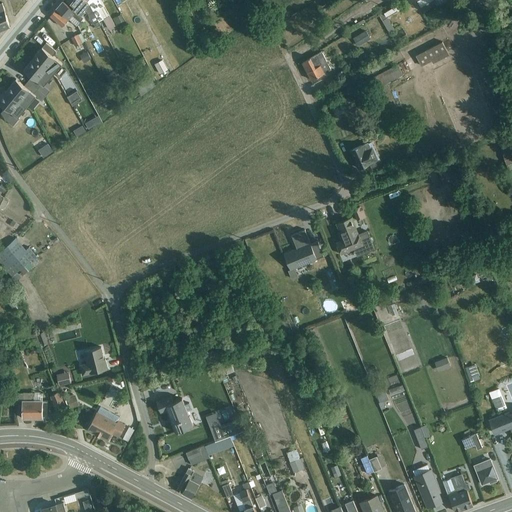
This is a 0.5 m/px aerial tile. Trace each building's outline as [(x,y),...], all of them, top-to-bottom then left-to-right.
[(69,19),(76,26),(83,18),(82,16),(73,9),(63,0),(57,8),(50,16),(63,26),(69,19)] [(73,9),(82,16),(87,10),(96,27),(101,25),(99,21),(90,3),(86,0),(66,0),(74,7),(73,9)] [(86,0),(90,3),(99,21),(104,19),(109,30),(116,26),(101,0),(86,0)] [(122,4),(130,18),(137,14),(129,0),(122,4)] [(216,10),(209,0),(204,4),(210,14),(216,10)] [(369,0),(370,0),(352,12),(354,16),(363,11),(366,17),(377,9),(376,7),(379,5),(379,4),(381,3),(382,5),(389,1),(388,0),(369,0)] [(443,0),(420,0),(418,2),(424,11),(443,0)] [(0,31),(8,28),(7,25),(9,24),(2,3),(0,3),(0,31)] [(379,15),(389,32),(394,29),(387,18),(398,11),(395,6),(379,15)] [(430,13),(426,16),(430,22),(434,20),(430,13)] [(124,20),(121,14),(113,18),(116,25),(124,20)] [(344,17),(333,23),(335,27),(340,24),(342,26),(347,23),(344,17)] [(116,26),(120,33),(129,28),(125,21),(116,26)] [(325,27),(318,31),(324,43),(331,40),(331,38),(334,36),(329,27),(326,29),(325,27)] [(371,38),(365,30),(353,39),(359,47),(371,38)] [(78,34),(71,38),(76,46),(85,42),(81,33),(78,35),(78,34)] [(299,46),(306,56),(321,47),(318,42),(320,41),(317,35),(304,43),(303,43),(299,46)] [(450,55),(442,41),(416,55),(422,66),(432,61),(433,64),(450,55)] [(46,43),(33,58),(53,74),(62,64),(53,56),(55,52),(54,49),(46,43)] [(471,49),(467,51),(472,60),(476,57),(471,49)] [(91,59),(87,51),(80,55),(84,63),(91,59)] [(307,72),(327,61),(321,51),(302,62),(307,72)] [(50,91),(44,85),(53,74),(33,58),(24,70),(32,76),(28,81),(46,95),(50,91)] [(145,59),(135,64),(138,71),(145,67),(148,72),(151,71),(145,59)] [(163,60),(155,64),(160,74),(168,70),(163,60)] [(311,80),(331,69),(327,61),(307,72),(311,80)] [(403,76),(398,65),(352,88),(355,94),(374,85),(376,90),(403,76)] [(64,90),(73,85),(67,74),(58,78),(64,90)] [(156,84),(153,75),(136,87),(141,95),(156,84)] [(16,79),(6,91),(26,107),(36,96),(42,101),(46,95),(28,81),(25,85),(16,79)] [(314,92),(326,87),(322,80),(311,86),(314,92)] [(6,120),(13,126),(20,118),(18,117),(26,107),(6,91),(0,98),(0,102),(6,107),(1,113),(5,121),(6,120)] [(82,100),(77,91),(68,96),(73,106),(82,100)] [(346,112),(342,101),(330,105),(335,116),(346,112)] [(102,121),(99,115),(85,122),(89,129),(102,121)] [(86,131),(83,125),(74,130),(77,136),(86,131)] [(373,170),(383,165),(372,141),(369,143),(369,142),(350,150),(359,168),(370,163),(373,170)] [(53,151),(48,143),(38,149),(43,157),(45,156),(46,158),(54,152),(53,151)] [(511,143),(500,148),(509,172),(511,171),(511,143)] [(463,177),(457,163),(438,171),(443,184),(463,177)] [(0,176),(0,181),(2,183),(5,186),(13,179),(8,171),(0,176)] [(356,220),(365,215),(360,205),(351,210),(356,220)] [(341,254),(363,245),(352,217),(336,223),(340,232),(338,233),(341,240),(336,242),(341,254)] [(19,224),(12,220),(9,224),(16,229),(19,224)] [(324,256),(317,240),(311,243),(305,229),(291,235),(297,248),(284,253),(290,270),(324,256)] [(26,250),(15,238),(0,252),(0,265),(2,264),(12,276),(11,278),(14,283),(21,278),(17,273),(20,270),(22,272),(20,273),(23,276),(33,266),(29,262),(36,256),(29,247),(26,250)] [(480,281),(477,273),(471,276),(474,284),(480,281)] [(22,285),(18,287),(24,300),(29,298),(22,285)] [(394,304),(389,306),(393,316),(398,313),(394,304)] [(41,347),(36,332),(32,334),(37,348),(41,347)] [(44,332),(38,334),(42,346),(48,344),(44,332)] [(305,346),(297,349),(301,358),(309,355),(305,346)] [(82,375),(108,369),(105,359),(104,359),(101,347),(84,351),(87,363),(80,365),(82,375)] [(438,372),(451,366),(447,357),(435,362),(438,372)] [(234,371),(229,359),(216,364),(221,376),(227,373),(228,374),(234,371)] [(68,369),(55,372),(58,385),(71,382),(68,369)] [(206,378),(202,369),(195,371),(197,375),(195,376),(197,380),(201,379),(206,378)] [(465,371),(468,382),(474,380),(470,369),(465,371)] [(209,387),(207,382),(200,384),(202,390),(209,387)] [(402,385),(388,390),(391,396),(404,391),(402,385)] [(56,411),(55,411),(57,417),(59,416),(61,421),(70,418),(57,386),(51,388),(54,394),(50,396),(56,411)] [(497,411),(507,407),(499,388),(489,393),(497,411)] [(379,393),(375,394),(378,400),(381,409),(386,407),(383,401),(389,399),(385,389),(382,390),(382,391),(379,392),(379,393)] [(22,418),(43,418),(43,417),(47,417),(47,400),(43,400),(43,392),(34,392),(34,393),(16,393),(15,403),(23,403),(22,418)] [(67,399),(71,409),(80,405),(76,395),(67,399)] [(176,432),(194,425),(190,415),(189,415),(188,411),(192,409),(189,403),(185,404),(183,398),(174,402),(171,396),(156,401),(161,413),(168,410),(173,422),(172,422),(176,432)] [(359,400),(354,402),(355,407),(357,413),(364,411),(362,405),(361,405),(359,400)] [(381,409),(378,400),(372,402),(374,408),(375,408),(377,411),(381,409)] [(108,440),(112,433),(119,437),(126,424),(118,420),(120,417),(101,406),(98,412),(97,412),(92,420),(88,429),(108,440)] [(511,413),(510,415),(509,411),(488,419),(495,435),(510,428),(511,432),(511,431),(511,413)] [(426,425),(421,427),(425,438),(430,436),(426,425)] [(135,429),(129,426),(123,438),(129,441),(135,429)] [(225,426),(215,429),(218,437),(227,433),(225,426)] [(421,427),(414,429),(422,449),(428,446),(425,438),(421,427)] [(476,433),(462,439),(466,448),(475,445),(477,449),(482,447),(476,433)] [(207,452),(205,445),(186,452),(189,460),(189,459),(207,452)] [(393,448),(387,450),(389,458),(395,456),(393,448)] [(293,472),(304,468),(297,449),(286,453),(293,472)] [(209,451),(212,460),(218,459),(216,450),(209,451)] [(207,452),(189,459),(191,465),(210,457),(207,452)] [(377,456),(369,459),(374,471),(382,468),(381,467),(386,465),(382,455),(377,457),(377,456)] [(369,459),(367,456),(361,458),(360,456),(354,458),(361,476),(374,471),(369,459)] [(496,478),(497,477),(489,459),(475,465),(482,484),(490,480),(491,482),(496,480),(496,478)] [(342,475),(338,464),(331,467),(335,477),(342,475)] [(428,507),(442,501),(439,493),(442,492),(432,468),(430,469),(427,464),(413,470),(428,507)] [(177,489),(192,497),(193,496),(203,477),(194,472),(194,471),(189,468),(177,489)] [(455,511),(473,505),(468,491),(470,488),(468,484),(465,483),(462,474),(443,481),(447,494),(448,493),(455,511)] [(227,479),(221,482),(227,497),(234,495),(227,479)] [(270,494),(273,493),(278,491),(274,482),(265,485),(270,494)] [(398,511),(415,511),(404,484),(389,490),(398,511)] [(244,511),(256,511),(247,489),(244,490),(239,492),(246,508),(243,509),(244,511)] [(280,511),(291,511),(281,490),(278,491),(273,493),(280,511)] [(255,498),(260,508),(267,505),(262,495),(255,498)] [(365,511),(383,511),(377,496),(361,502),(365,511)] [(88,497),(82,499),(85,510),(91,509),(88,497)]
